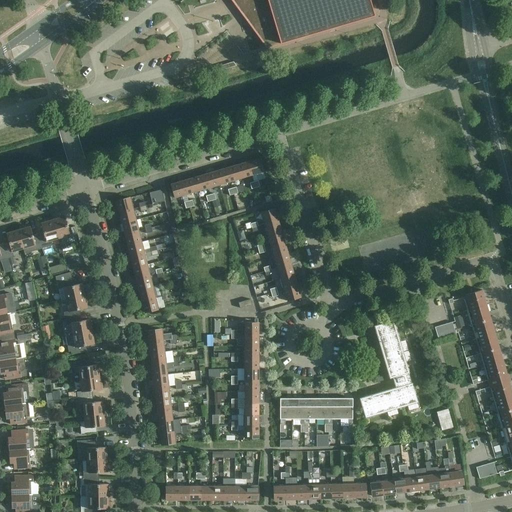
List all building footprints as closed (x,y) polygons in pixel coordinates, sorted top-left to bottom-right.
[(267,0),(280,44),(374,16),(369,0),(267,0)] [(205,70),(206,75),(237,66),(236,65),(233,62),(205,70)] [(358,128),(317,139),(334,203),(360,196),(359,190),(368,188),(370,197),(383,194),(382,189),(409,182),(395,130),(361,139),(358,128)] [(292,151),(296,165),(304,163),(301,149),(292,151)] [(263,173),(259,159),(248,162),(252,176),(263,173)] [(241,179),(252,176),(248,162),(237,166),(241,179)] [(230,183),(241,179),(237,166),(226,169),(230,183)] [(219,186),(230,183),(226,169),(215,172),(219,186)] [(208,189),(219,186),(215,172),(204,175),(208,189)] [(197,192),(208,189),(204,175),(193,178),(197,192)] [(186,195),(197,192),(193,178),(182,182),(186,195)] [(175,199),(186,195),(182,182),(171,185),(175,199)] [(134,209),(131,197),(117,201),(120,212),(134,209)] [(120,212),(123,224),(136,220),(134,209),(120,212)] [(260,213),(264,224),(277,220),(274,209),(260,213)] [(64,216),(52,220),(58,239),(70,235),(64,216)] [(52,240),(58,239),(52,220),(41,223),(43,232),(38,233),(42,248),(53,245),(52,240)] [(123,224),(125,234),(139,231),(136,220),(123,224)] [(264,224),(267,235),(281,231),(277,220),(264,224)] [(42,248),(38,233),(32,235),(30,227),(18,230),(24,249),(29,247),(31,252),(42,248)] [(9,242),(3,244),(8,259),(14,257),(12,252),(24,249),(18,230),(6,233),(9,242)] [(139,231),(125,234),(128,246),(142,242),(139,231)] [(281,231),(267,235),(270,246),(284,242),(281,231)] [(128,246),(131,257),(145,253),(144,249),(142,242),(128,246)] [(270,246),(273,257),(287,253),(284,242),(270,246)] [(145,253),(131,257),(134,268),(148,265),(146,257),(145,253)] [(273,257),(276,268),(290,264),(287,253),(273,257)] [(77,261),(66,265),(67,270),(79,267),(77,261)] [(290,264),(276,268),(280,279),(293,275),(290,264)] [(134,268),(137,279),(150,276),(148,265),(134,268)] [(280,279),(283,290),(297,286),(293,275),(280,279)] [(139,290),(153,287),(150,276),(137,279),(139,290)] [(63,288),(66,300),(85,296),(82,284),(73,285),(72,280),(57,283),(58,289),(63,288)] [(297,286),(283,290),(286,301),(300,297),(297,286)] [(139,290),(142,301),(156,298),(153,287),(139,290)] [(472,295),(471,293),(466,295),(467,297),(463,298),(467,310),(486,305),(482,290),(474,292),(475,295),(472,295)] [(0,315),(10,313),(15,312),(11,293),(5,294),(5,295),(0,295),(0,315)] [(85,296),(66,300),(68,311),(63,312),(65,318),(80,315),(79,310),(87,308),(85,296)] [(142,301),(145,313),(159,309),(156,298),(142,301)] [(238,303),(240,308),(252,305),(250,299),(238,303)] [(467,310),(471,325),(488,320),(486,313),(488,313),(486,305),(467,310)] [(10,313),(0,315),(0,329),(1,335),(13,332),(9,314),(10,314),(10,313)] [(71,324),(73,335),(92,332),(90,320),(81,321),(80,315),(65,318),(66,325),(71,324)] [(461,315),(454,318),(457,328),(464,326),(461,315)] [(424,326),(422,321),(421,316),(410,320),(409,320),(412,330),(424,326)] [(392,378),(395,388),(359,398),(365,418),(418,403),(412,383),(411,383),(408,373),(409,373),(394,320),(374,326),(389,379),(392,378)] [(475,339),(495,334),(492,326),(490,327),(488,320),(471,325),(475,339)] [(452,322),(446,324),(450,335),(455,334),(452,322)] [(243,323),(243,335),(258,335),(258,323),(243,323)] [(446,324),(440,326),(444,337),(450,335),(446,324)] [(444,337),(440,326),(435,327),(438,339),(444,337)] [(164,341),(170,340),(173,340),(173,333),(165,334),(164,329),(148,330),(150,342),(164,341)] [(92,332),(73,335),(75,347),(70,348),(71,354),(87,351),(86,345),(94,344),(92,332)] [(475,339),(480,354),(496,349),(494,342),(497,341),(495,334),(475,339)] [(258,346),(258,335),(243,335),(243,346),(258,346)] [(0,341),(0,361),(23,357),(26,357),(24,343),(16,344),(15,339),(0,341)] [(53,340),(45,342),(46,349),(55,348),(53,340)] [(150,342),(151,354),(165,352),(164,341),(150,342)] [(243,346),(243,357),(258,357),(258,346),(243,346)] [(496,349),(480,354),(484,368),(503,362),(501,355),(498,355),(496,349)] [(151,354),(152,365),(167,363),(165,352),(151,354)] [(25,367),(23,357),(0,361),(0,371),(0,374),(4,374),(5,380),(21,377),(20,371),(22,371),(24,369),(25,367)] [(258,357),(243,357),(243,369),(258,369),(258,357)] [(79,374),(80,380),(99,377),(98,365),(89,366),(88,360),(67,363),(67,369),(73,369),(74,374),(79,374)] [(484,368),(488,381),(507,375),(503,362),(484,368)] [(167,363),(152,365),(154,376),(168,375),(167,363)] [(214,369),(212,369),(208,369),(208,376),(208,378),(214,378),(219,377),(219,369),(214,369)] [(243,369),(243,380),(258,380),(258,369),(243,369)] [(154,376),(155,388),(169,386),(168,375),(154,376)] [(101,389),(99,377),(80,380),(82,391),(77,392),(77,398),(93,396),(92,390),(101,389)] [(243,380),(243,392),(258,392),(258,380),(243,380)] [(489,387),(493,400),(511,394),(511,393),(509,381),(489,387)] [(3,393),(5,406),(29,403),(27,384),(10,386),(10,392),(3,393)] [(169,386),(155,388),(156,399),(171,398),(169,386)] [(452,388),(444,389),(445,397),(453,396),(452,388)] [(243,392),(244,403),(258,403),(258,392),(243,392)] [(511,394),(493,400),(497,414),(511,409),(511,394)] [(83,404),(84,415),(103,414),(102,401),(94,402),(93,396),(77,398),(78,404),(83,404)] [(175,397),(171,398),(156,399),(158,411),(172,409),(171,403),(176,403),(175,397)] [(280,419),(292,419),(292,398),(280,398),(280,419)] [(292,419),(304,419),(304,398),(292,398),(292,419)] [(304,419),(316,419),(316,398),(304,398),(304,419)] [(316,419),(328,419),(328,398),(316,398),(316,419)] [(328,419),(340,419),(340,398),(328,398),(328,419)] [(340,419),(352,419),(352,398),(340,398),(340,419)] [(32,403),(29,403),(5,406),(6,419),(10,418),(10,425),(27,423),(26,417),(30,417),(33,414),(32,403)] [(244,403),(244,415),(258,415),(258,403),(244,403)] [(454,428),(449,408),(439,411),(445,431),(454,428)] [(172,409),(158,411),(159,422),(173,420),(172,409)] [(511,409),(497,414),(502,428),(511,425),(511,409)] [(103,414),(84,415),(84,422),(80,422),(81,434),(96,433),(96,427),(105,426),(103,414)] [(244,415),(244,426),(258,426),(258,415),(244,415)] [(159,422),(160,433),(175,431),(173,420),(159,422)] [(511,425),(502,428),(506,443),(511,441),(511,425)] [(258,438),(258,426),(244,426),(244,438),(258,438)] [(358,430),(360,436),(369,433),(368,427),(358,430)] [(15,431),(15,437),(8,437),(9,450),(30,449),(32,446),(32,441),(29,438),(29,437),(28,437),(27,430),(15,431)] [(175,431),(160,433),(162,445),(176,443),(175,431)] [(82,461),(107,459),(106,447),(97,448),(97,442),(87,442),(87,440),(77,441),(77,449),(79,449),(82,451),(82,461)] [(444,440),(434,441),(435,450),(441,450),(441,447),(445,446),(444,440)] [(399,445),(389,446),(390,454),(399,453),(399,445)] [(17,463),(18,468),(18,469),(30,468),(29,449),(30,449),(9,450),(10,463),(17,463)] [(83,479),(99,478),(99,472),(107,472),(107,459),(82,461),(83,472),(83,479)] [(497,474),(493,462),(487,464),(491,476),(497,474)] [(487,464),(482,466),(485,477),(491,476),(487,464)] [(438,469),(438,473),(440,487),(451,486),(450,471),(449,465),(445,466),(445,468),(438,469)] [(479,479),(485,477),(482,466),(476,467),(479,479)] [(404,471),(404,477),(406,492),(418,490),(416,476),(415,469),(408,470),(408,471),(404,471)] [(450,471),(451,486),(463,484),(461,470),(450,471)] [(429,489),(440,487),(438,473),(427,474),(429,489)] [(418,490),(429,489),(427,474),(416,476),(418,490)] [(11,482),(11,495),(32,495),(32,494),(31,494),(31,482),(33,482),(33,475),(18,476),(18,482),(11,482)] [(395,493),(406,492),(404,477),(393,479),(395,493)] [(76,487),(81,487),(81,497),(88,497),(108,496),(108,484),(99,484),(99,478),(83,479),(76,479),(76,487)] [(308,478),(308,484),(309,499),(320,498),(319,484),(319,478),(312,478),(308,478)] [(384,495),(395,493),(393,479),(382,480),(384,495)] [(372,496),(384,495),(382,480),(370,482),(372,496)] [(365,482),(354,483),(354,497),(366,497),(365,482)] [(331,498),(343,498),(342,483),(331,484),(331,498)] [(343,498),(354,497),(354,483),(342,483),(343,498)] [(297,499),(309,499),(308,484),(297,485),(297,499)] [(320,498),(331,498),(331,484),(319,484),(320,498)] [(178,500),(178,485),(166,485),(166,500),(178,500)] [(178,500),(189,500),(189,485),(178,485),(178,500)] [(189,500),(200,500),(200,485),(189,485),(189,500)] [(200,500),(212,500),(212,485),(200,485),(200,500)] [(223,485),(212,485),(212,500),(223,500),(223,485)] [(223,500),(235,500),(235,485),(223,485),(223,500)] [(235,500),(246,500),(246,485),(235,485),(235,500)] [(258,485),(246,485),(246,500),(258,500),(258,485)] [(274,500),(286,499),(285,485),(273,485),(274,500)] [(297,485),(285,485),(286,499),(297,499),(297,485)] [(32,495),(11,495),(12,508),(19,508),(19,511),(31,511),(31,495),(32,495)] [(80,511),(99,511),(99,509),(108,509),(108,496),(88,497),(81,497),(80,511)]
